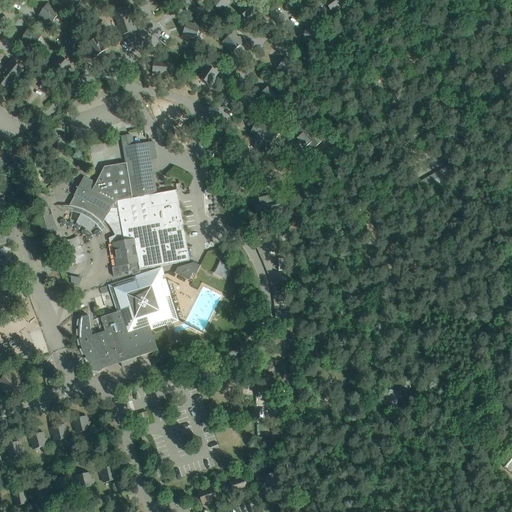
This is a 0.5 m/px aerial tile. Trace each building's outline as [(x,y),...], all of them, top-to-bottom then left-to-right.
[(214,0),(212,3),(224,13),(230,7),(228,5),(232,0),(214,0)] [(238,9),(246,20),(258,11),(250,0),(238,9)] [(324,0),(323,0),(335,15),(341,11),(340,9),(345,5),(340,0),(324,0)] [(37,17),(50,27),(60,12),(47,3),(37,17)] [(117,29),(120,36),(138,30),(130,6),(111,12),(114,19),(116,18),(119,28),(117,29)] [(190,38),(196,40),(202,24),(195,22),(194,23),(187,21),(182,37),(189,40),(190,38)] [(20,44),(34,51),(42,35),(35,33),(36,31),(29,27),(20,44)] [(302,40),(318,45),(321,31),(306,27),(302,40)] [(228,47),(232,53),(245,42),(240,35),(239,37),(235,32),(221,43),(226,49),(228,47)] [(85,45),(94,58),(109,48),(105,41),(104,42),(99,36),(85,45)] [(49,66),(63,78),(73,66),(60,55),(55,61),(54,60),(49,66)] [(276,71),(288,80),(298,67),(285,58),(276,71)] [(0,83),(9,91),(25,71),(10,59),(5,65),(6,66),(1,74),(0,73),(0,83)] [(153,76),(160,76),(160,75),(167,76),(168,59),(161,59),(161,60),(154,59),(153,76)] [(199,76),(212,87),(218,80),(216,78),(219,73),(206,63),(201,69),(203,70),(199,76)] [(40,87),(47,93),(51,88),(44,82),(40,87)] [(258,99),(268,108),(279,95),(268,86),(258,99)] [(266,143),(272,147),(281,130),(259,118),(250,134),(255,137),(254,139),(265,145),(266,143)] [(307,146),(312,151),(326,139),(309,120),(295,132),(299,137),(298,138),(306,147),(307,146)] [(178,190),(156,194),(149,159),(156,158),(153,142),(132,146),(130,135),(122,136),(126,163),(105,167),(96,183),(84,177),(69,206),(73,206),(83,209),(92,214),(100,221),(102,224),(105,219),(108,223),(111,228),(113,231),(115,235),(109,238),(110,243),(112,243),(116,266),(138,263),(140,270),(190,260),(178,190)] [(425,191),(446,179),(444,175),(453,170),(450,165),(420,182),(425,191)] [(253,203),(256,219),(283,214),(279,197),(272,199),(271,196),(259,198),(260,201),(253,203)] [(46,207),(36,211),(39,221),(44,235),(50,232),(54,231),(54,229),(56,228),(52,215),(49,216),(46,207)] [(175,273),(189,280),(193,273),(197,274),(201,265),(194,262),(178,267),(175,273)] [(151,353),(156,351),(158,350),(152,332),(151,330),(178,321),(161,268),(108,285),(117,312),(96,319),(100,331),(105,329),(105,331),(92,335),(91,332),(89,315),(81,316),(80,323),(79,330),(79,337),(80,343),(82,350),(85,356),(89,361),(92,365),(92,364),(96,359),(97,360),(96,361),(97,362),(98,363),(99,363),(100,363),(100,364),(118,358),(120,363),(151,353)] [(83,276),(71,274),(71,284),(79,285),(83,276)] [(168,327),(173,342),(178,340),(176,332),(174,328),(173,325),(168,327)] [(0,380),(0,385),(8,394),(21,381),(16,376),(18,375),(12,369),(0,380)] [(400,396),(399,393),(391,390),(390,391),(386,389),(381,403),(391,407),(391,408),(392,408),(392,407),(395,408),(397,403),(400,396)] [(88,422),(86,416),(71,420),(73,426),(75,426),(76,433),(92,429),(90,422),(88,422)] [(53,434),(55,441),(70,437),(68,430),(67,431),(65,424),(49,428),(51,435),(53,434)] [(31,442),(33,449),(49,445),(47,438),(45,439),(43,432),(28,436),(29,443),(31,442)] [(25,454),(23,447),(21,448),(20,441),(4,445),(6,452),(8,451),(10,458),(25,454)] [(114,466),(98,469),(100,476),(101,476),(103,482),(119,479),(117,472),(115,472),(114,466)] [(261,477),(265,492),(283,487),(278,472),(261,477)] [(78,483),(80,490),(96,486),(94,479),(92,479),(90,473),(75,477),(76,483),(78,483)] [(229,480),(234,497),(243,494),(243,491),(249,490),(244,473),(236,475),(236,477),(229,480)] [(52,481),(55,494),(70,491),(67,477),(52,481)] [(33,485),(36,499),(51,496),(48,482),(33,485)] [(198,491),(204,507),(219,501),(212,484),(205,486),(205,488),(198,491)] [(11,492),(14,506),(29,503),(26,489),(11,492)]
